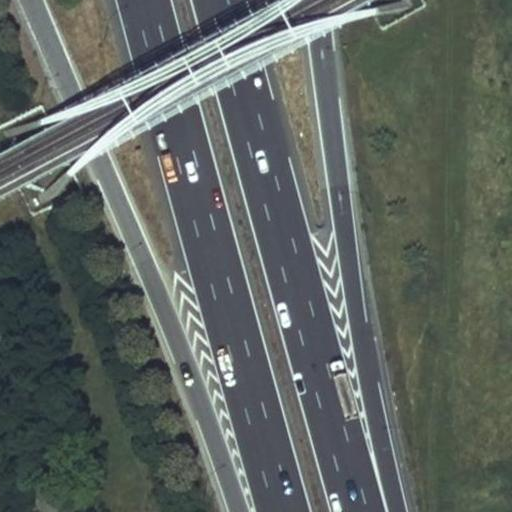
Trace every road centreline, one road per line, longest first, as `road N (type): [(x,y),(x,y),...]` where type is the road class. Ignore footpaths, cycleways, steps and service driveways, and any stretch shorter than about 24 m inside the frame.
road 1 (motorway): [(35,0),(205,401),(242,511)]
road 2 (motorway): [(145,0),(285,511)]
road 3 (motorway): [(359,511),(219,0)]
road 4 (motorway): [(399,511),(355,283),(322,0)]
